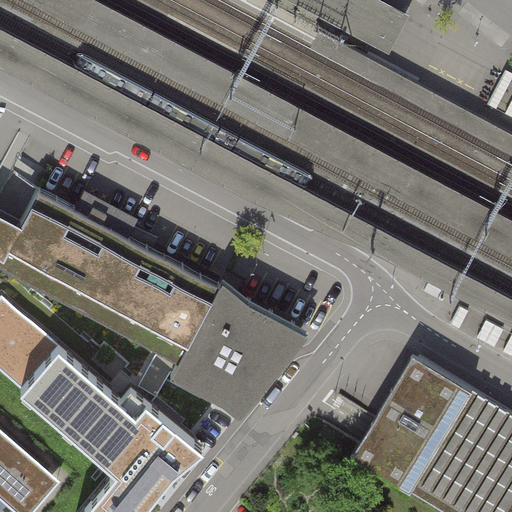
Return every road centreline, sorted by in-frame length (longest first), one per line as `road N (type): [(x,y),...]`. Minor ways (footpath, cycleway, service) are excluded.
road 1 (residential): [(380,298),(366,273),(341,256),(0,79)]
road 2 (residential): [(380,298),(206,511)]
road 3 (residential): [(511,376),(380,298)]
